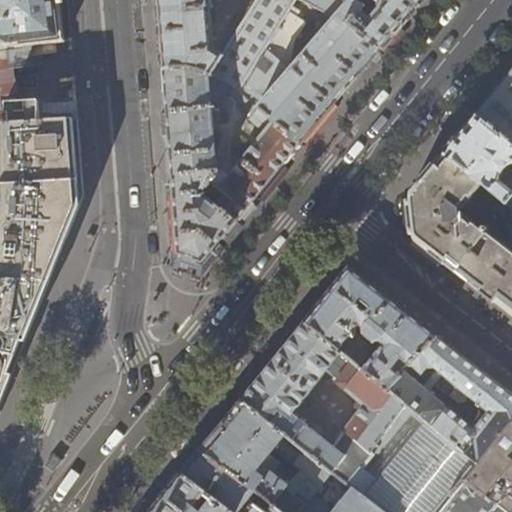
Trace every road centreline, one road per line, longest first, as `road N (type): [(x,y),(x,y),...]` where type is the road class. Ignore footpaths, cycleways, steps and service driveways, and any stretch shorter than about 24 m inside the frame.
road 1 (residential): [(117,0),(135,239),(126,317),(135,350),(169,396)]
road 2 (secondary): [(324,206),(492,0)]
road 3 (secondary): [(169,396),(324,206)]
road 4 (unclassified): [(324,206),(511,354)]
road 5 (secondary): [(81,511),(169,396)]
